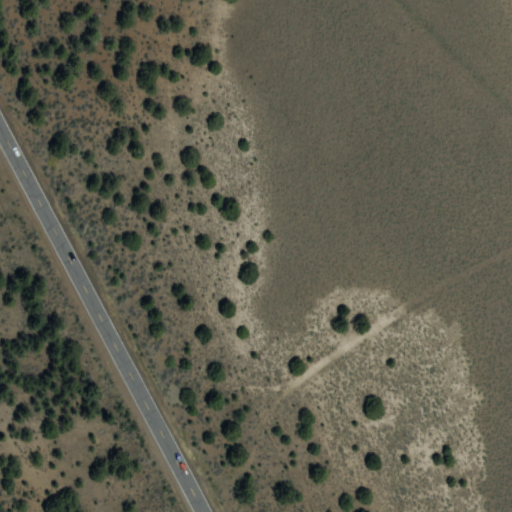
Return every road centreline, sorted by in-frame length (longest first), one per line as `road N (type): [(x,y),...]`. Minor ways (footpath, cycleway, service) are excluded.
road 1 (trunk): [(203,511),(0,128)]
road 2 (residential): [(221,511),(269,410),(293,382),(385,317),(511,247)]
